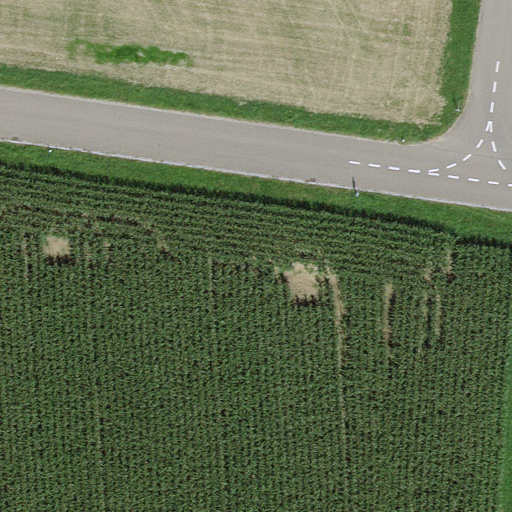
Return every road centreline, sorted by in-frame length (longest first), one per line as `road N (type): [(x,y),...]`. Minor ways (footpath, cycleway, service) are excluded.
road 1 (unclassified): [(485,166),(422,173),(0,115)]
road 2 (unclassified): [(485,166),(509,0)]
